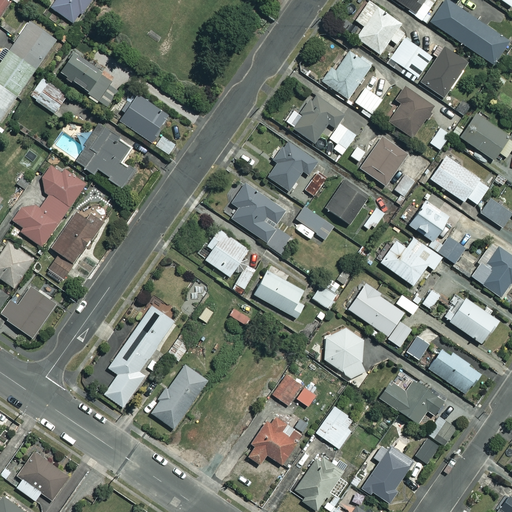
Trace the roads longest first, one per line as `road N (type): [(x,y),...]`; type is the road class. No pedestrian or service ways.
road 1 (residential): [(33,393),(310,0)]
road 2 (residential): [(206,511),(33,393)]
road 3 (residential): [(511,398),(433,511)]
